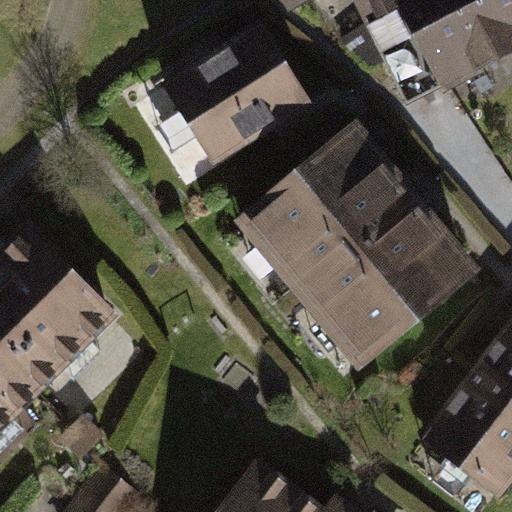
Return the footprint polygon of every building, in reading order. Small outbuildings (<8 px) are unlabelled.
[(511,0),(397,0),(445,99),(511,63),(511,0)] [(267,21),(167,85),(218,165),(318,102),(267,21)] [(356,123),(238,226),(359,373),(482,276),(356,123)] [(26,225),(0,249),(0,438),(118,322),(26,225)] [(511,329),(426,446),(505,503),(511,494),(511,329)] [(236,398),(253,411),(271,387),(254,374),(236,398)] [(60,441),(81,460),(103,437),(83,417),(60,441)] [(321,501),(251,448),(201,511),(364,511),(350,501),(331,487),(321,501)] [(97,466),(61,511),(127,511),(138,498),(97,466)]
